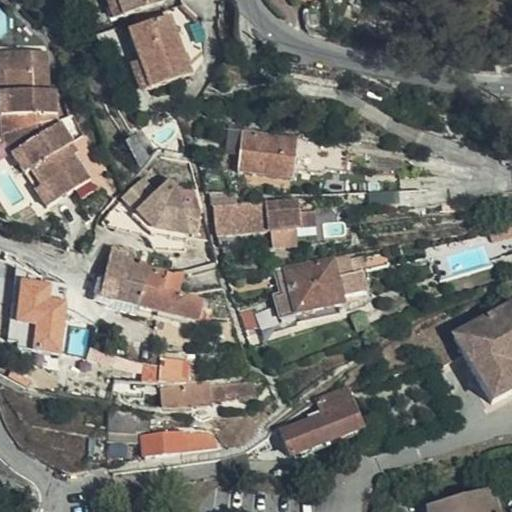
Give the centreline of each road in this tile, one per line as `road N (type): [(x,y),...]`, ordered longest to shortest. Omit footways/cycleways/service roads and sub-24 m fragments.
road 1 (residential): [(256,0),(299,36),(422,80),(511,88)]
road 2 (unknown): [(361,511),(413,459),(511,427)]
